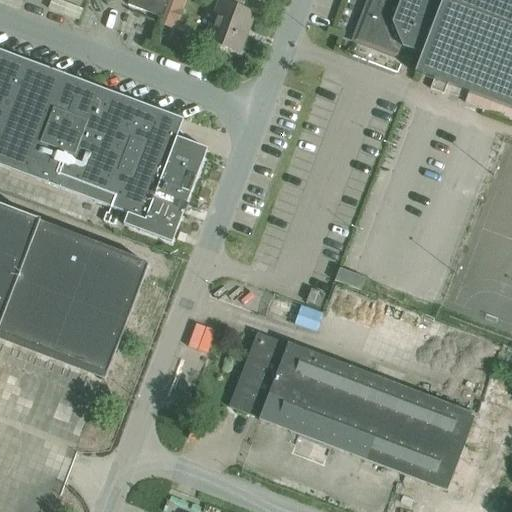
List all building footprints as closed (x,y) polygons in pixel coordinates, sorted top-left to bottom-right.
[(130,0),(128,6),(163,19),(170,0),(130,0)] [(170,0),(163,19),(160,26),(173,31),(185,0),(170,0)] [(255,0),(224,0),(223,3),(220,2),(205,41),(239,54),(254,15),(250,14),(255,0)] [(511,0),(367,0),(355,33),(404,52),(401,61),(417,66),(415,74),(468,94),(465,103),(511,120),(511,0)] [(0,51),(0,167),(127,215),(123,226),(172,244),(207,150),(176,139),(183,121),(0,51)] [(447,86),(433,81),(430,90),(444,95),(447,86)] [(0,336),(104,376),(101,382),(104,383),(149,266),(146,265),(0,209),(0,336)] [(334,281),(360,291),(365,278),(339,268),(334,281)] [(284,285),(280,298),(305,307),(313,282),(292,275),(289,286),(284,285)] [(311,290),(306,303),(319,308),(324,295),(311,290)] [(405,323),(432,317),(430,306),(402,312),(405,323)] [(259,421),(447,493),(476,417),(288,345),(287,346),(257,334),(229,408),(259,420),(259,421)]
